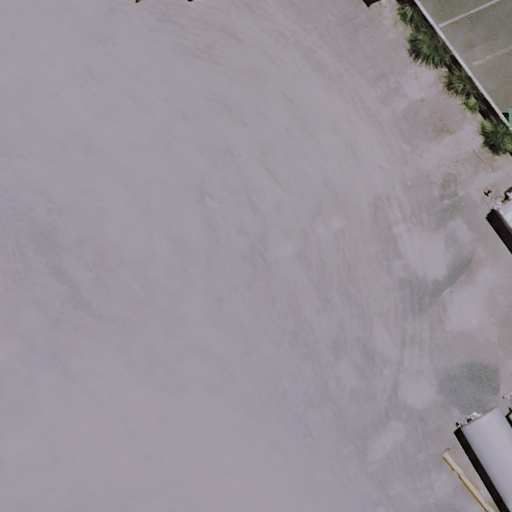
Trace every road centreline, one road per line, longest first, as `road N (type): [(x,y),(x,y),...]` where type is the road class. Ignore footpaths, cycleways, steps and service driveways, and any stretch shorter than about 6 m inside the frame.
road 1 (unknown): [(8,511),(395,301)]
road 2 (unknown): [(395,301),(197,0)]
road 3 (unknown): [(505,511),(502,477),(395,301)]
